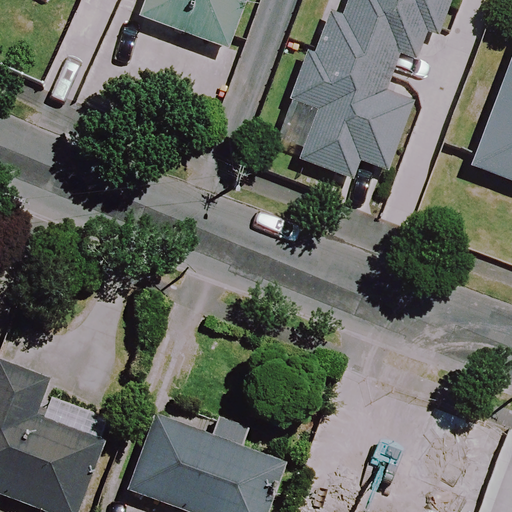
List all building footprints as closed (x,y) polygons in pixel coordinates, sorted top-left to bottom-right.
[(246,0),(152,0),(143,26),(227,56),(246,0)] [(441,0),(346,0),(295,104),(323,118),(303,160),(354,185),(365,162),(385,172),(414,112),(380,95),(398,57),(411,63),(441,0)] [(511,60),(470,172),(511,187),(511,60)] [(53,378),(3,357),(0,364),(0,500),(28,511),(76,511),(111,427),(44,400),(53,378)] [(492,431),(436,410),(410,480),(466,501),(492,431)] [(271,511),(288,465),(155,418),(128,495),(175,511),(271,511)] [(390,511),(319,487),(310,511),(390,511)]
